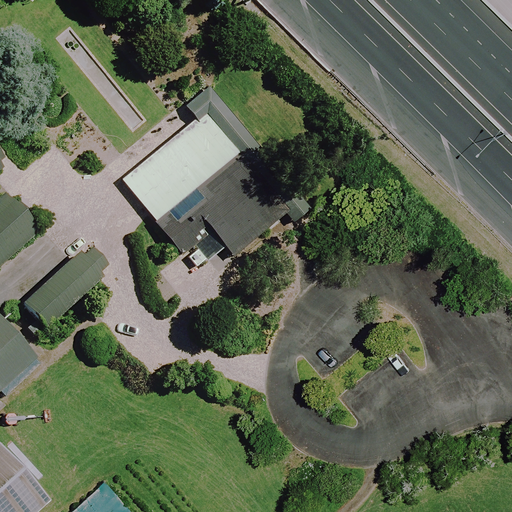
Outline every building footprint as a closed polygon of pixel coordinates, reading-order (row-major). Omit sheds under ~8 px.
[(183,109),(196,125),(121,189),(180,259),(183,257),(196,272),(223,249),(232,260),(288,212),(301,201),(206,89),(183,109)] [(0,265),(33,235),(0,199),(0,265)] [(84,248),(70,261),(23,307),(45,330),(107,271),(84,248)] [(0,391),(33,360),(0,325),(0,391)] [(0,511),(38,511),(48,503),(0,448),(0,511)] [(126,511),(100,483),(67,511),(126,511)]
